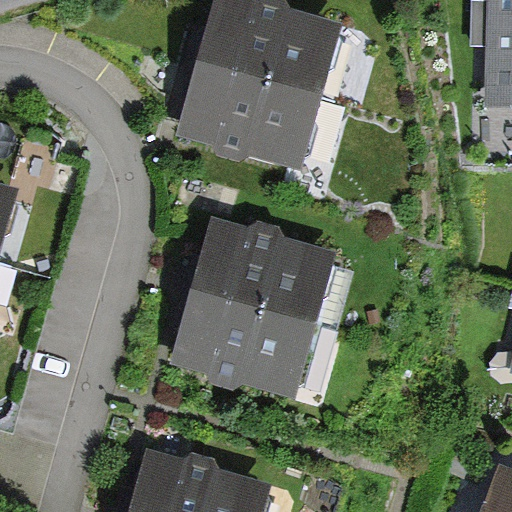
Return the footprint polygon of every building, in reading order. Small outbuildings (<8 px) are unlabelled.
[(511,21),(511,0),(498,0),(497,21),(511,21)] [(221,1),(205,65),(312,92),(328,28),(221,1)] [(511,95),(511,21),(497,21),(495,95),(511,95)] [(205,65),(188,129),(296,156),(312,92),(205,65)] [(217,232),(201,296),(308,323),(324,260),(217,232)] [(201,296),(185,360),(291,387),(308,323),(201,296)] [(152,462),(138,511),(253,511),(259,491),(152,462)] [(511,511),(511,483),(503,480),(491,511),(511,511)]
